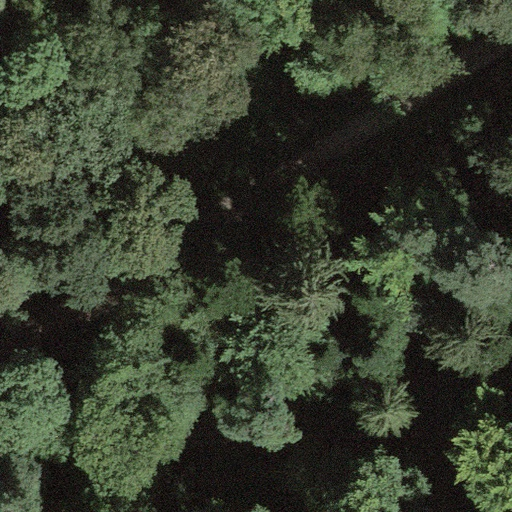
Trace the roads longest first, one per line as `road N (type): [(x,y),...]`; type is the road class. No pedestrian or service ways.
road 1 (track): [(511,21),(0,347)]
road 2 (track): [(0,446),(227,461),(511,441)]
